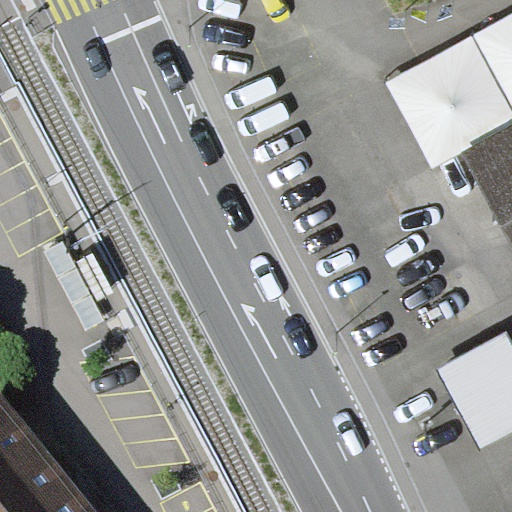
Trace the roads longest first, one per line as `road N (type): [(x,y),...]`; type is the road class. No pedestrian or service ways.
road 1 (primary): [(90,0),(353,511)]
road 2 (unknown): [(297,0),(511,310)]
